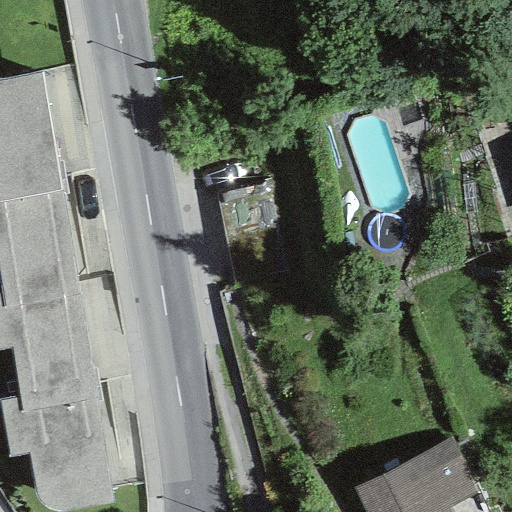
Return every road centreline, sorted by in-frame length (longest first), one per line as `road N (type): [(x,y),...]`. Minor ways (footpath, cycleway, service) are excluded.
road 1 (tertiary): [(104,0),(157,293)]
road 2 (residential): [(259,511),(207,333),(157,293)]
road 3 (tertiary): [(157,293),(190,511)]
